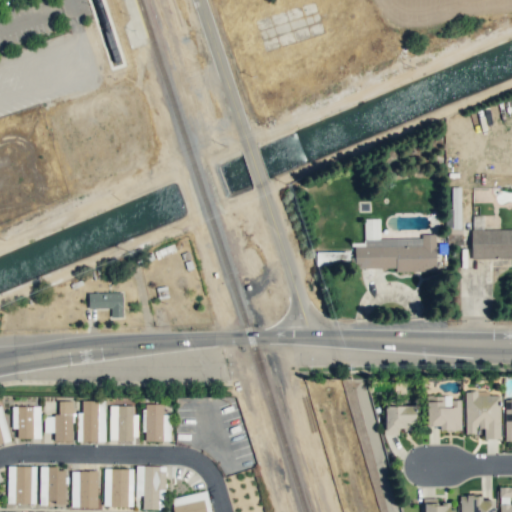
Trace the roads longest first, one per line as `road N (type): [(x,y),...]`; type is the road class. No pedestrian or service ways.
road 1 (residential): [(317,338),(204,0)]
road 2 (tertiary): [(250,338),(511,338)]
road 3 (tertiary): [(0,358),(250,338)]
road 4 (residential): [(215,511),(198,471),(177,462),(0,462)]
